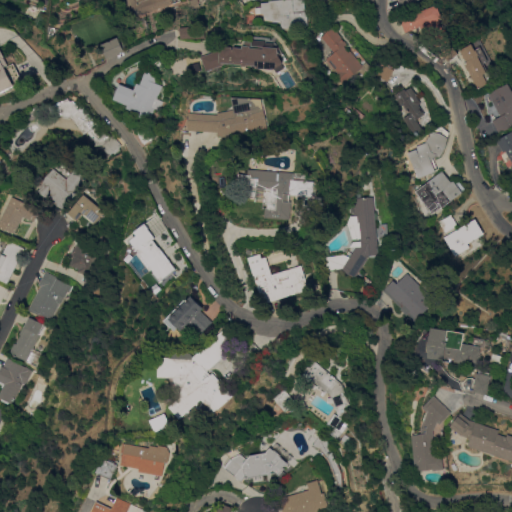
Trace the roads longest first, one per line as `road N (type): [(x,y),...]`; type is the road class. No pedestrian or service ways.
road 1 (residential): [(511,495),(423,495),(406,470),(388,411),(387,317),(361,302),(278,324),(244,312),(209,273),(140,151),(88,82)]
road 2 (residential): [(511,243),(478,179),(449,78),(388,30),(380,0)]
